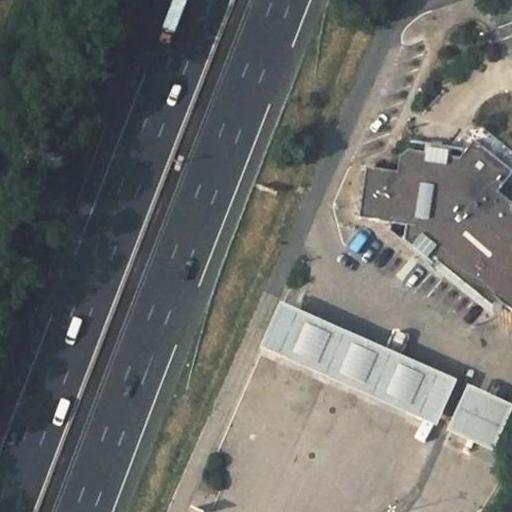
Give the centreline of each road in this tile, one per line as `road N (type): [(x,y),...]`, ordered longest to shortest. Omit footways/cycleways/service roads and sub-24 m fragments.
road 1 (motorway): [(203,0),(4,511)]
road 2 (motorway): [(85,511),(281,0)]
